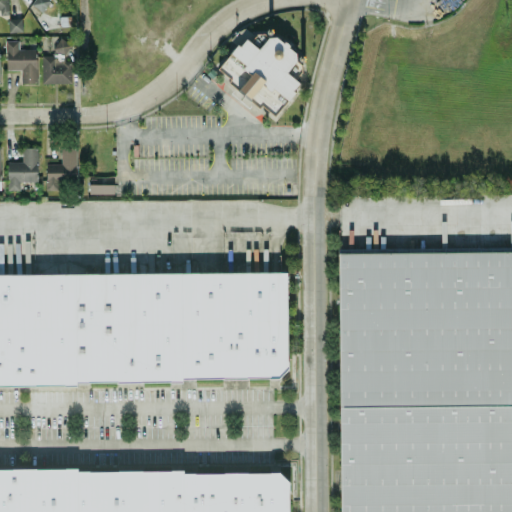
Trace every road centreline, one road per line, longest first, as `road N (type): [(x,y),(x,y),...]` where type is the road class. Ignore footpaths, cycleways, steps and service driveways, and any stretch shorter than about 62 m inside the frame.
road 1 (residential): [(313,511),(314,189),(349,0)]
road 2 (residential): [(251,0),(145,99),(89,113),(0,113)]
